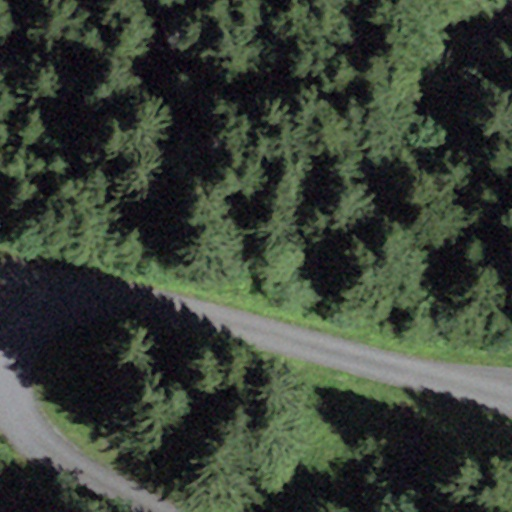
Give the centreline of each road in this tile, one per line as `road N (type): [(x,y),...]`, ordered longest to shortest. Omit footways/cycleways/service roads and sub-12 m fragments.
road 1 (unclassified): [(511,402),(144,303),(81,295),(42,297),(18,310),(0,337)]
road 2 (unclassified): [(0,388),(16,421),(47,448),(170,511)]
